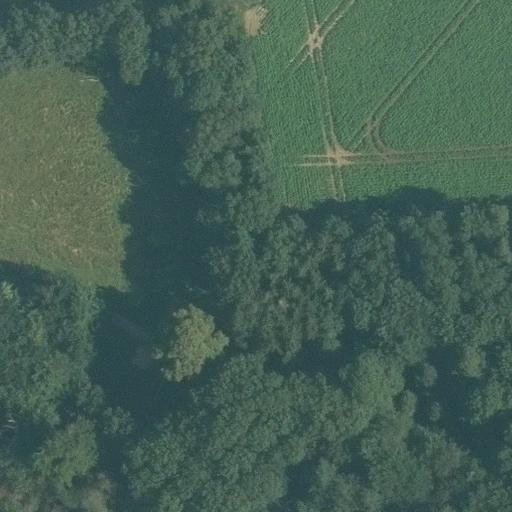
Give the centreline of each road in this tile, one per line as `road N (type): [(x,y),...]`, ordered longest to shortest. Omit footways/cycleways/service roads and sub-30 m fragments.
road 1 (track): [(280,393),(180,364),(79,299),(0,274)]
road 2 (track): [(280,393),(511,507)]
road 3 (track): [(511,344),(358,368),(280,393)]
